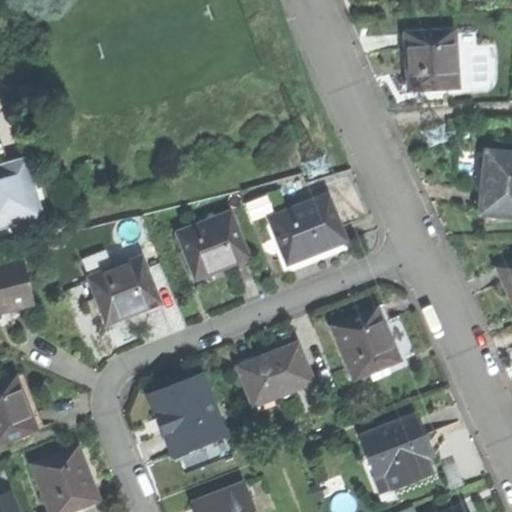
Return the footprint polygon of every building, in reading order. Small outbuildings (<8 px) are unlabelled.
[(457,28),(407,31),(408,57),(410,89),(460,86),(457,28)] [(511,154),(488,151),(484,181),(481,210),(511,213),(511,154)] [(0,225),(38,215),(24,161),(0,166),(0,225)] [(268,218),(287,264),(318,251),(346,240),(327,194),(268,218)] [(177,231),(195,278),(223,267),(249,256),(231,209),(177,231)] [(88,275),(106,322),(130,312),(161,300),(143,253),(88,275)] [(509,297),(511,302),(511,259),(496,266),(509,297)] [(0,304),(9,302),(10,306),(31,301),(21,261),(0,266),(0,304)] [(14,323),(10,306),(9,302),(0,304),(0,325),(5,325),(14,323)] [(331,326),(354,379),(400,359),(388,331),(377,306),(331,326)] [(238,367),(253,405),(312,382),(297,344),(265,356),(238,367)] [(202,373),(150,394),(159,417),(167,414),(170,421),(172,428),(165,431),(174,453),(225,433),(215,409),(209,411),(203,398),(211,395),(202,373)] [(16,374),(0,380),(0,444),(39,429),(28,401),(16,374)] [(362,435),(379,476),(388,472),(394,489),(434,473),(421,440),(429,437),(424,424),(419,412),(362,435)] [(32,463),(50,511),(65,511),(74,509),(100,498),(79,444),(32,463)] [(257,511),(245,482),(194,502),(197,511),(257,511)] [(310,487),(314,498),(324,494),(319,483),(310,487)] [(0,511),(17,511),(9,491),(0,494),(0,511)]
